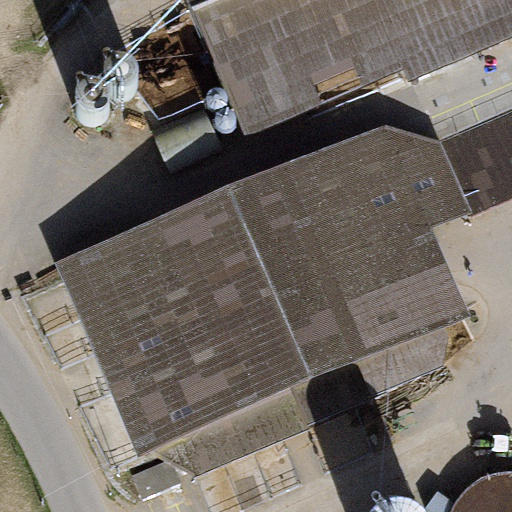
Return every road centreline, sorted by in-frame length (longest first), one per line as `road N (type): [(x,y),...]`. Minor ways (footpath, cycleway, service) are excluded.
road 1 (unclassified): [(511,379),(464,428),(345,511)]
road 2 (tertiary): [(0,357),(79,511)]
